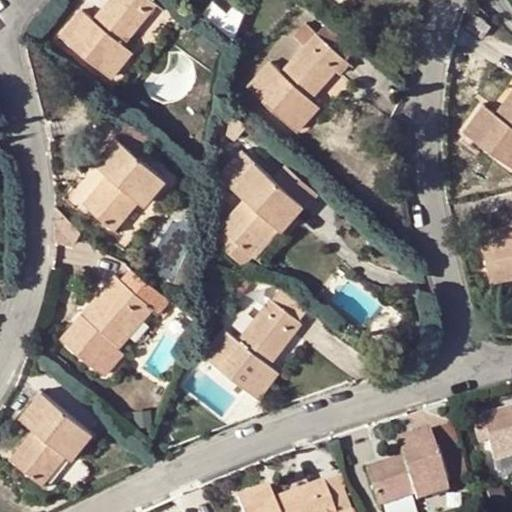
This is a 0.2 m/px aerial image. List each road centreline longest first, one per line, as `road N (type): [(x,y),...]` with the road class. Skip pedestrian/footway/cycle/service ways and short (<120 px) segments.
road 1 (residential): [(453,0),(421,117),(431,235),(462,365),(228,441),(68,511)]
road 2 (residential): [(0,360),(31,273),(19,99),(0,55)]
